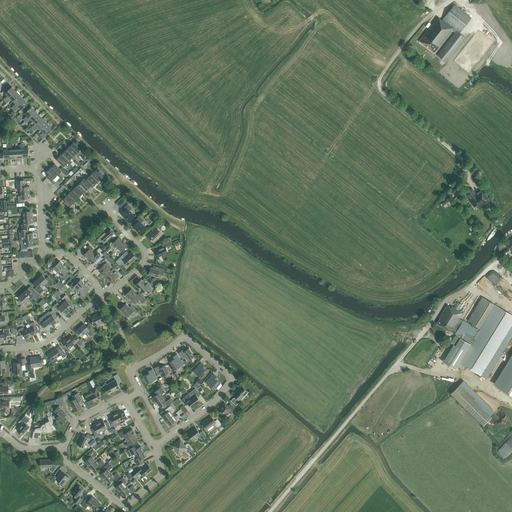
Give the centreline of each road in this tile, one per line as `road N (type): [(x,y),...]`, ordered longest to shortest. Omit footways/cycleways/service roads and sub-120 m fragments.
road 1 (unclassified): [(269,511),(415,341)]
road 2 (residential): [(125,398),(140,392),(131,368),(184,334),(233,379)]
road 3 (residential): [(163,474),(124,508),(65,461),(61,446)]
road 4 (residential): [(102,295),(145,258),(105,209),(112,202)]
road 5 (residential): [(0,350),(43,344),(102,295)]
